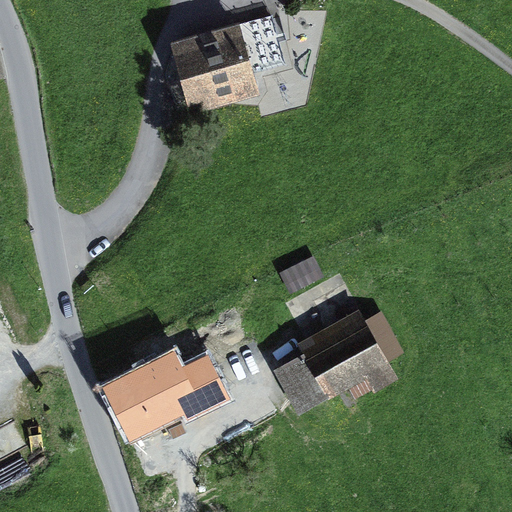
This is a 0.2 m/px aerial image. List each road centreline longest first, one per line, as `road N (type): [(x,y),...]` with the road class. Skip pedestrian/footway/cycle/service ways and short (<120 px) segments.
road 1 (unclassified): [(0,6),(15,45),(65,339),(120,511)]
road 2 (unknown): [(197,511),(203,420),(214,389),(234,374),(277,364)]
